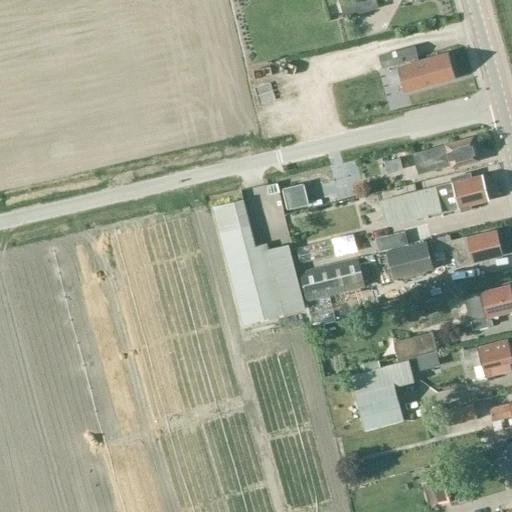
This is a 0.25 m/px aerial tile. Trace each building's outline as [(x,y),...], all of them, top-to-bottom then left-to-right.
[(345,17),(378,8),(375,0),(341,0),(340,0),(345,17)] [(383,68),(418,58),(414,46),(379,57),(383,68)] [(410,91),(455,78),(447,53),(403,66),(410,91)] [(452,166),(478,160),(472,138),(413,154),(419,173),(435,169),(434,165),(451,160),(452,166)] [(387,175),(404,171),(401,158),(383,162),(387,175)] [(482,175),(380,202),(386,226),(427,216),(426,215),(441,211),(442,213),(460,207),(461,211),(471,209),(470,205),(488,200),(482,175)] [(241,199),(212,207),(243,326),(304,310),(287,244),(266,249),(265,244),(253,247),(241,199)] [(367,246),(394,239),(391,226),(364,233),(367,246)] [(457,267),(502,255),(496,230),(451,242),(450,235),(430,241),(433,253),(453,248),(457,267)] [(329,238),(295,246),(299,264),(334,255),(329,238)] [(394,279),(432,269),(426,242),(387,251),(394,279)] [(307,301),(365,287),(358,259),(300,273),(307,301)] [(465,297),(472,322),(474,329),(492,325),(490,317),(511,311),(511,292),(510,285),(465,297)] [(392,342),(398,364),(408,361),(408,360),(437,353),(432,333),(392,342)] [(467,368),(482,364),(486,377),(511,370),(511,343),(508,345),(507,340),(463,351),(467,368)] [(408,361),(398,364),(389,366),(350,376),(364,431),(403,420),(395,387),(413,382),(408,361)] [(511,416),(511,402),(509,403),(509,404),(489,409),(492,421),(511,416)] [(446,426),(477,419),(474,405),(442,413),(442,414),(426,418),(428,429),(445,425),(446,426)] [(429,469),(433,484),(423,487),(429,507),(460,497),(450,463),(429,469)]
